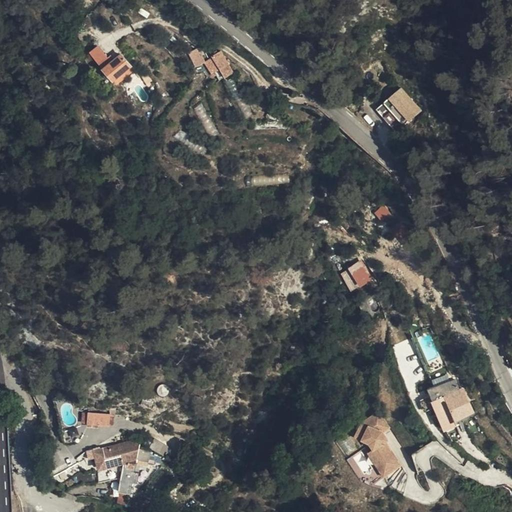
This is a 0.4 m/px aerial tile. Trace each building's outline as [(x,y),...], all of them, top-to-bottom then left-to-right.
[(109,56),(101,47),(94,55),(102,63),(109,56)] [(204,68),(212,63),(204,50),(195,55),(204,68)] [(227,69),(234,63),(226,50),(218,56),(219,58),(227,69)] [(119,80),(135,64),(125,53),(119,59),(114,55),(112,58),(109,56),(102,63),(101,64),(119,80)] [(227,69),(219,58),(212,63),(220,73),(227,69)] [(138,67),(135,64),(119,80),(122,84),(138,67)] [(375,107),(388,125),(397,119),(402,125),(421,112),(404,87),(375,107)] [(381,223),(392,215),(385,204),(374,212),(381,223)] [(362,260),(340,272),(350,292),(373,280),(362,260)] [(456,379),(435,388),(437,396),(439,400),(449,396),(461,422),(476,415),(465,389),(460,391),(456,379)] [(451,431),(464,426),(461,422),(449,396),(439,400),(437,396),(427,400),(431,411),(442,407),(451,431)] [(82,416),(111,423),(113,411),(90,405),(85,404),(82,416)] [(396,470),(405,463),(385,436),(388,435),(385,431),(391,426),(380,411),(364,423),(357,437),(370,444),(375,450),(386,465),(390,462),(396,470)] [(138,442),(90,446),(94,485),(118,482),(115,493),(116,493),(124,495),(127,496),(130,485),(135,485),(139,467),(144,467),(146,453),(136,452),(138,442)] [(167,452),(156,442),(149,451),(161,461),(167,452)] [(387,476),(396,470),(390,462),(386,465),(375,450),(370,453),(380,466),(387,476)] [(347,459),(358,477),(364,473),(353,456),(347,459)] [(124,495),(116,493),(114,503),(121,505),(124,495)]
